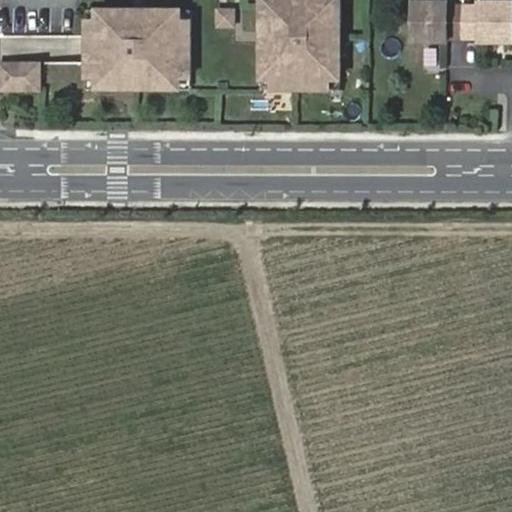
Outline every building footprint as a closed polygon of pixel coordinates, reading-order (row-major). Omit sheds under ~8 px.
[(271,0),(272,1),(261,1),(261,9),(261,71),(272,71),(272,89),(298,89),(329,89),(329,71),(341,71),(341,37),(341,1),(329,1),(329,0),(271,0)] [(447,1),(426,0),(412,0),(411,40),(446,41),(446,37),(462,37),(463,5),(447,5),(447,1)] [(480,2),(478,2),(478,5),(463,5),(462,37),(478,38),(477,41),(511,42),(511,2),(507,2),(480,2)] [(103,8),(86,8),(86,20),(103,19),(103,8)] [(173,9),(103,8),(103,19),(86,20),(86,36),(86,49),(86,64),(86,77),(103,77),(103,88),(137,88),(173,89),(173,77),(190,77),(191,20),(173,20),(173,9)] [(191,8),(173,9),(173,20),(191,20),(191,8)] [(234,9),(217,9),(217,24),(234,25),(234,9)] [(40,61),(0,61),(0,87),(40,87),(40,61)] [(272,71),(261,71),(261,89),(272,89),(272,71)] [(341,71),(329,71),(329,89),(341,89),(341,71)] [(103,77),(86,77),(86,88),(103,88),(103,77)] [(190,88),(190,77),(173,77),(173,89),(190,88)]
